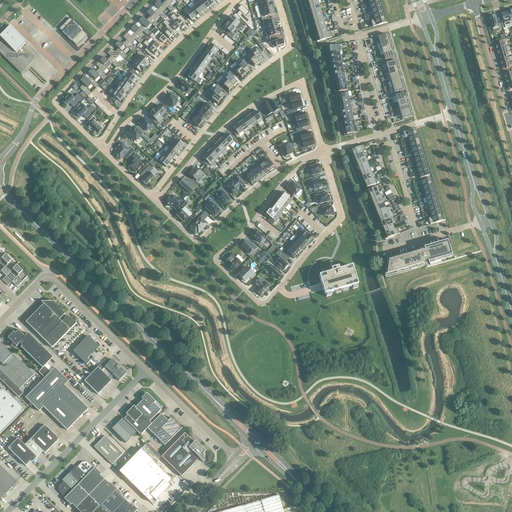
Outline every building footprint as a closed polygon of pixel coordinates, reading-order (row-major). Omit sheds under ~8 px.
[(94,17),(106,4),(101,0),(95,0),(86,10),(94,17)] [(199,0),(198,1),(205,11),(209,7),(203,0),(199,0)] [(317,0),(308,3),(310,8),(319,6),(317,0)] [(170,5),(166,1),(162,5),(158,1),(154,5),(158,9),(162,13),(167,8),(171,12),(174,8),(170,5)] [(198,1),(197,2),(198,3),(194,6),(200,14),(205,10),(205,11),(198,1)] [(259,12),(272,8),(273,7),(271,3),(271,2),(263,5),(263,2),(254,4),(255,7),(258,7),(259,12)] [(239,12),(236,15),(248,26),(252,22),(246,17),(249,13),(241,5),(237,9),(240,12),(239,13),(239,12)] [(200,14),(194,6),(190,9),(196,17),(200,14)] [(319,6),(310,8),(311,14),(321,11),(319,6)] [(274,14),(272,8),(259,12),(262,21),(268,19),(267,16),(274,14)] [(163,20),(166,16),(162,13),(158,9),(154,13),(151,9),(146,13),(150,17),(154,21),(159,16),(163,20)] [(196,17),(190,9),(185,13),(186,14),(184,16),(187,20),(190,19),(191,21),(196,17)] [(321,11),(311,14),(313,19),(322,17),(321,11)] [(382,13),(372,16),(374,21),(371,22),(383,18),(382,13)] [(506,26),(511,24),(508,13),(502,15),(504,21),(501,22),(503,29),(506,28),(506,26)] [(180,16),(177,19),(173,14),(170,17),(172,19),(174,21),(180,28),(181,29),(185,26),(183,25),(186,22),(180,16)] [(496,16),(490,18),(493,31),(499,30),(502,30),(501,23),(498,24),(496,16)] [(147,28),(151,24),(155,28),(158,24),(154,21),(150,17),(146,21),(143,17),(139,21),(142,25),(146,29),(147,28)] [(241,27),(243,28),(246,26),(242,22),(239,20),(237,22),(231,17),(231,18),(231,17),(228,21),(228,22),(227,22),(238,31),(241,27)] [(322,17),(313,19),(314,25),(324,22),(322,17)] [(62,32),(71,42),(72,41),(77,46),(87,36),(82,31),(82,30),(73,21),(72,21),(70,18),(59,29),(62,32)] [(385,24),(383,18),(371,22),(373,27),(378,26),(385,24)] [(169,30),(173,34),(174,36),(177,33),(176,31),(180,28),(174,21),(170,24),(172,28),(169,30)] [(265,32),(278,28),(276,22),(269,24),(268,21),(262,23),(265,32)] [(166,24),(164,22),(163,23),(166,27),(162,31),(168,38),(169,38),(171,36),(173,34),(169,30),(172,28),(170,24),(168,22),(166,24)] [(227,22),(224,27),(229,32),(227,35),(232,39),(238,31),(227,22)] [(324,22),(314,25),(316,30),(325,28),(324,22)] [(135,25),(131,29),(134,33),(139,37),(143,32),(147,36),(150,32),(147,28),(146,29),(142,25),(138,29),(135,25)] [(10,27),(0,37),(2,40),(0,42),(0,49),(4,53),(2,55),(21,74),(29,66),(28,65),(27,64),(33,58),(22,47),(26,43),(10,27)] [(265,38),(266,41),(274,39),(273,36),(280,34),(280,33),(279,29),(278,29),(278,28),(265,32),(267,38),(265,38)] [(325,28),(316,30),(318,36),(330,32),(327,33),(325,28)] [(317,42),(319,42),(326,40),(326,39),(332,38),(330,32),(318,36),(319,41),(317,42)] [(135,40),(139,44),(143,40),(139,37),(134,33),(131,37),(127,33),(123,37),(126,41),(127,41),(131,45),(131,44),(135,40)] [(160,33),(156,37),(159,40),(156,43),(160,47),(162,48),(165,45),(163,44),(167,40),(160,33)] [(391,39),(390,34),(378,38),(379,44),(391,40),(390,41),(389,39),(391,39)] [(159,40),(156,37),(154,35),(153,37),(151,35),(149,37),(153,40),(149,44),(156,51),(157,50),(158,49),(160,47),(156,43),(159,40)] [(282,40),(271,43),(273,49),(279,47),(280,48),(284,47),(282,40)] [(391,40),(379,44),(381,50),(393,46),(392,46),(391,45),(393,44),(391,40)] [(131,52),(135,48),(131,44),(131,45),(127,41),(126,41),(123,45),(119,41),(115,45),(119,49),(123,52),(128,48),(131,52)] [(149,44),(147,42),(146,41),(143,44),(147,48),(144,51),(151,57),(153,54),(155,55),(158,52),(156,51),(149,44)] [(330,53),(342,51),(341,45),(329,47),(330,53)] [(210,46),(206,50),(215,56),(218,51),(210,46)] [(393,51),(394,50),(393,46),(381,50),(382,50),(384,55),(383,55),(383,56),(393,52),(393,51)] [(259,48),(251,53),(259,63),(264,59),(260,54),(262,52),(259,48)] [(107,53),(111,57),(111,56),(115,60),(120,56),(124,60),(127,56),(123,52),(119,49),(115,53),(111,49),(107,53)] [(206,50),(203,55),(211,60),(212,61),(215,56),(206,50)] [(138,54),(134,59),(145,68),(149,63),(143,58),(145,56),(139,51),(137,53),(138,54)] [(331,59),(340,57),(339,51),(342,51),(330,53),(331,59)] [(393,52),(383,56),(385,62),(397,58),(395,54),(394,54),(393,52)] [(247,57),(244,59),(248,63),(250,61),(254,67),(259,63),(251,53),(247,57)] [(211,60),(203,55),(200,59),(207,64),(211,60)] [(116,68),(116,67),(119,64),(115,60),(111,56),(111,57),(107,61),(104,57),(100,61),(107,69),(112,64),(116,68)] [(144,68),(145,68),(134,59),(132,61),(128,66),(133,70),(135,68),(140,73),(141,72),(144,69),(144,68)] [(200,59),(197,63),(204,69),(207,64),(200,59)] [(242,61),(237,65),(246,74),(250,70),(245,65),(248,63),(244,59),(242,61)] [(99,69),(96,72),(95,73),(99,77),(103,81),(106,77),(102,73),(107,69),(100,61),(96,65),(99,69)] [(399,65),(397,61),(385,65),(387,71),(399,67),(398,67),(397,66),(399,65)] [(204,69),(197,63),(194,68),(201,73),(204,69)] [(233,69),(230,71),(234,75),(237,73),(241,78),(246,74),(237,65),(233,69)] [(401,73),(401,72),(399,73),(399,71),(400,71),(399,67),(387,71),(389,70),(390,76),(401,73)] [(194,68),(191,72),(198,77),(201,73),(194,68)] [(95,73),(96,72),(92,69),(88,73),(91,77),(88,80),(87,81),(91,85),(95,89),(99,85),(95,81),(99,77),(95,73)] [(123,77),(133,84),(136,79),(134,77),(136,75),(131,71),(129,74),(128,73),(124,78),(123,77)] [(228,74),(224,78),(233,87),(237,82),(232,78),(234,75),(230,71),(228,74)] [(198,77),(191,72),(187,77),(196,83),(199,78),(198,77)] [(391,82),(401,79),(401,77),(402,77),(401,73),(390,76),(392,81),(391,82)] [(84,85),(80,89),(87,97),(91,93),(87,89),(91,85),(87,81),(88,80),(84,77),(80,81),(84,85)] [(133,84),(123,77),(120,81),(130,88),(133,84)] [(220,82),(217,84),(221,88),(224,86),(229,91),(233,87),(224,78),(220,82)] [(402,81),(401,79),(391,82),(392,88),(404,84),(403,80),(402,81)] [(178,86),(186,93),(191,87),(183,80),(178,86)] [(130,88),(120,81),(117,86),(126,92),(129,88),(130,88)] [(215,87),(211,91),(221,100),(225,95),(219,91),(221,88),(217,84),(215,87)] [(394,94),(406,90),(405,86),(403,87),(403,85),(404,84),(392,88),(394,94)] [(126,92),(117,86),(114,90),(123,97),(126,93),(126,92)] [(123,97),(114,90),(110,95),(112,96),(111,99),(116,102),(117,100),(120,102),(123,97)] [(208,96),(205,98),(210,102),(212,100),(217,104),(221,100),(211,91),(210,90),(206,95),(208,96)] [(166,96),(163,100),(165,102),(167,105),(168,104),(172,107),(177,101),(175,100),(178,97),(173,93),(170,96),(169,94),(167,96),(166,96)] [(292,93),(285,94),(286,98),(287,97),(289,104),(300,100),(299,98),(300,97),(299,94),(298,95),(298,94),(293,96),(292,93)] [(408,97),(407,93),(396,96),(398,102),(407,100),(407,98),(408,97)] [(67,106),(70,103),(71,104),(70,104),(73,108),(82,98),(78,94),(74,98),(70,94),(62,102),(67,106)] [(300,100),(289,104),(291,110),(290,110),(291,114),(297,112),(296,109),(302,107),(302,106),(303,106),(302,103),(301,103),(300,100)] [(408,102),(407,100),(398,102),(400,108),(398,108),(410,105),(409,101),(408,102)] [(271,103),(268,104),(273,114),(279,111),(280,112),(282,111),(281,105),(277,107),(274,101),(273,101),(271,102),(271,103)] [(213,111),(203,102),(199,107),(209,114),(212,110),(213,111)] [(263,107),(262,107),(265,113),(262,114),(265,120),(268,119),(267,117),(273,114),(268,104),(265,106),(265,105),(263,106),(263,107)] [(80,118),(83,115),(84,116),(83,116),(86,119),(95,110),(91,106),(88,109),(83,105),(75,114),(80,118)] [(158,105),(154,110),(164,119),(170,113),(166,109),(164,111),(158,105)] [(410,105),(398,108),(400,114),(412,111),(411,107),(409,107),(409,106),(411,105),(410,105)] [(196,111),(205,118),(209,114),(199,107),(196,111)] [(157,126),(164,119),(154,110),(153,110),(150,113),(150,114),(155,120),(153,122),(157,126)] [(196,111),(193,115),(202,123),(205,118),(196,111)] [(256,111),(251,115),(258,124),(262,120),(261,118),(263,117),(260,112),(257,114),(256,111)] [(412,111),(400,114),(402,120),(414,117),(413,113),(411,113),(411,111),(412,111)] [(297,112),(291,114),(292,117),(293,116),(295,123),(306,120),(305,117),(306,117),(305,114),(304,114),(304,113),(298,115),(297,112)] [(202,123),(193,115),(189,120),(196,126),(198,127),(202,123)] [(257,124),(258,124),(251,115),(246,118),(247,118),(253,127),(252,125),(256,122),(257,124)] [(94,122),(96,120),(93,117),(89,121),(91,124),(88,127),(96,136),(97,135),(98,136),(101,133),(100,132),(102,130),(94,122)] [(141,122),(139,124),(140,125),(138,127),(143,132),(145,130),(146,131),(152,126),(144,118),(143,118),(141,121),(141,122)] [(247,118),(242,121),(249,130),(253,127),(247,118)] [(306,120),(295,123),(297,129),(296,130),(297,133),(303,131),(302,128),(308,126),(308,125),(307,122),(307,123),(306,120)] [(245,134),(249,130),(242,121),(238,124),(245,134)] [(245,134),(238,124),(233,128),(235,130),(232,132),(236,137),(243,132),(244,134),(245,134)] [(359,132),(358,127),(345,129),(347,135),(359,132)] [(128,129),(125,133),(126,134),(126,135),(128,138),(129,137),(133,140),(138,135),(140,132),(136,128),(134,130),(131,128),(129,130),(128,129)] [(404,133),(405,138),(418,135),(416,129),(409,131),(404,133)] [(303,131),(297,133),(297,136),(299,136),(301,142),(311,139),(311,136),(310,133),(310,132),(304,134),(303,131)] [(228,136),(226,134),(222,138),(230,146),(234,142),(232,140),(235,138),(230,134),(228,136)] [(174,139),(171,143),(180,150),(183,145),(179,142),(181,140),(176,136),(174,139)] [(222,138),(218,142),(225,149),(229,146),(230,147),(230,146),(222,138)] [(311,139),(301,142),(302,148),(301,149),(302,152),(309,150),(308,147),(313,145),(314,145),(313,142),(312,142),(311,139)] [(225,149),(218,142),(214,146),(222,153),(225,149)] [(118,151),(114,155),(120,160),(125,155),(128,158),(134,151),(131,148),(129,150),(122,143),(115,149),(118,151)] [(177,154),(180,150),(171,143),(167,147),(176,154),(177,154)] [(214,146),(211,150),(219,158),(218,157),(222,153),(214,146)] [(288,146),(281,149),(287,159),(293,155),(292,153),(295,152),(292,146),(289,148),(288,146)] [(354,156),(366,151),(364,146),(359,148),(352,151),(354,156)] [(166,153),(173,159),(176,154),(167,147),(169,149),(166,153)] [(215,162),(219,158),(211,150),(210,150),(207,154),(215,162)] [(354,156),(357,162),(366,158),(364,153),(366,152),(366,151),(354,156)] [(173,159),(166,153),(163,157),(161,156),(170,163),(173,159)] [(136,154),(130,160),(134,164),(131,168),(136,173),(144,165),(139,160),(138,161),(136,159),(139,157),(136,154)] [(211,166),(215,162),(207,154),(202,158),(205,160),(203,162),(207,166),(209,164),(211,166)] [(170,163),(161,156),(157,160),(159,162),(157,164),(162,168),(164,166),(166,167),(170,163)] [(273,167),(266,157),(261,161),(268,170),(273,167)] [(366,158),(357,162),(359,167),(368,163),(366,158)] [(268,170),(261,161),(257,164),(264,173),(268,170)] [(368,163),(359,167),(361,172),(370,168),(368,163)] [(264,173),(257,164),(253,167),(260,177),(264,173)] [(319,165),(309,168),(311,176),(313,175),(314,178),(320,176),(319,173),(320,173),(320,170),(319,165)] [(143,177),(144,178),(141,181),(146,185),(154,177),(150,173),(153,169),(149,166),(140,175),(143,177)] [(199,178),(201,180),(204,176),(195,167),(192,169),(193,170),(189,175),(196,181),(199,178)] [(260,177),(253,167),(248,170),(255,180),(260,177)] [(363,177),(372,174),(370,168),(361,172),(363,177)] [(255,180),(248,170),(241,176),(244,180),(247,178),(250,183),(255,180)] [(431,180),(428,171),(419,174),(420,177),(420,176),(421,179),(421,180),(421,182),(431,180)] [(372,174),(363,177),(365,183),(374,179),(377,178),(374,173),(372,174)] [(231,181),(240,192),(245,188),(241,183),(243,181),(239,176),(236,178),(238,180),(233,184),(231,181)] [(324,188),(324,187),(325,187),(325,185),(324,180),(319,182),(318,179),(312,180),(313,183),(311,184),(313,190),(323,187),(324,188)] [(367,188),(377,184),(374,179),(365,183),(367,188)] [(179,184),(189,193),(189,192),(193,188),(194,190),(197,187),(189,180),(189,181),(187,183),(183,180),(179,184)] [(240,192),(231,181),(226,185),(224,187),(228,191),(230,190),(234,194),(239,191),(240,192)] [(302,187),(295,181),(293,184),(292,183),(291,185),(290,185),(288,188),(295,195),(302,187)] [(220,195),(217,197),(224,205),(226,203),(227,204),(230,201),(223,194),(225,192),(221,187),(217,191),(220,195)] [(378,187),(369,191),(371,196),(380,193),(378,187)] [(317,197),(319,204),(329,201),(328,196),(327,197),(327,194),(325,194),(324,191),(317,193),(318,196),(317,197)] [(278,196),(279,197),(289,205),(292,200),(282,192),(278,196)] [(380,193),(371,196),(373,202),(382,198),(380,193)] [(171,196),(171,197),(169,196),(167,206),(173,207),(174,206),(177,208),(182,202),(178,198),(175,197),(176,197),(171,196)] [(285,209),(289,205),(279,197),(276,202),(285,209)] [(382,198),(373,202),(375,207),(384,203),(382,198)] [(211,200),(209,202),(211,204),(205,209),(214,217),(215,218),(218,215),(217,214),(219,212),(213,207),(216,204),(211,200)] [(282,213),(285,209),(276,202),(273,206),(282,213)] [(384,203),(375,207),(377,212),(386,209),(384,203)] [(323,209),(322,209),(324,216),(328,215),(328,216),(332,215),(332,214),(333,213),(332,210),(332,209),(331,207),(329,207),(328,204),(322,206),(323,209)] [(279,217),(282,213),(273,206),(269,210),(279,217)] [(386,209),(377,212),(379,218),(388,214),(386,209)] [(266,215),(268,216),(270,218),(268,221),(273,225),(279,217),(269,210),(266,215)] [(184,223),(189,218),(181,211),(176,216),(184,223)] [(441,216),(440,211),(431,213),(432,218),(429,219),(429,220),(441,216)] [(388,214),(379,218),(382,223),(391,219),(388,214)] [(441,216),(429,220),(431,225),(436,223),(436,224),(437,224),(436,223),(443,221),(441,216)] [(207,225),(200,218),(199,218),(197,221),(191,227),(192,228),(191,230),(195,234),(197,232),(198,234),(207,225)] [(391,219),(382,223),(384,228),(393,224),(391,219)] [(393,224),(384,228),(386,233),(398,229),(398,228),(395,229),(393,224)] [(388,238),(386,239),(386,240),(388,239),(400,234),(398,229),(386,233),(388,238)] [(255,230),(252,233),(253,234),(251,236),(260,243),(264,237),(255,230)] [(299,234),(308,242),(312,237),(305,231),(301,235),(299,234)] [(304,246),(308,242),(299,234),(295,238),(304,246)] [(295,238),(292,242),(300,250),(304,246),(295,238)] [(249,245),(248,243),(246,242),(245,243),(244,242),(241,246),(250,254),(254,250),(255,251),(257,248),(252,243),(249,245)] [(300,250),(292,242),(288,246),(297,254),(300,250)] [(429,262),(453,255),(449,243),(426,250),(426,251),(388,263),(386,276),(425,265),(424,263),(429,261),(429,262)] [(298,255),(297,254),(288,246),(282,253),(286,257),(288,254),(294,259),(298,255)] [(288,265),(285,262),(286,261),(286,262),(289,259),(286,257),(282,253),(279,250),(276,254),(279,257),(275,262),(284,270),(288,265)] [(224,260),(229,264),(227,266),(233,271),(241,263),(235,258),(233,257),(234,257),(231,254),(224,260)] [(10,273),(9,273),(16,266),(5,255),(0,260),(0,263),(4,268),(1,271),(6,276),(10,273)] [(268,272),(271,274),(271,275),(273,278),(274,277),(276,279),(277,279),(278,277),(279,277),(281,274),(269,263),(268,265),(267,266),(268,267),(270,269),(268,272)] [(8,278),(12,282),(17,287),(27,277),(16,266),(9,273),(10,273),(6,276),(8,278)] [(358,285),(352,266),(339,270),(338,267),(335,268),(336,271),(334,271),(332,272),(319,276),(322,287),(325,295),(327,294),(331,293),(336,291),(340,290),(343,289),(347,288),(353,286),(357,285),(358,285)] [(252,273),(250,271),(250,270),(250,271),(247,268),(239,276),(245,281),(249,277),(251,279),(255,275),(253,272),(252,273)] [(255,291),(261,297),(270,288),(264,282),(263,283),(258,278),(253,283),(258,288),(255,291)] [(76,324),(73,321),(67,316),(62,322),(59,320),(65,314),(58,307),(53,301),(52,301),(52,300),(51,300),(50,300),(49,300),(48,300),(48,301),(47,301),(46,302),(41,302),(43,304),(26,322),(52,348),(76,323),(76,324)] [(42,347),(42,348),(38,345),(39,344),(28,333),(25,336),(18,330),(15,333),(14,331),(7,338),(16,347),(19,343),(22,346),(21,347),(42,368),(38,372),(44,378),(50,372),(44,366),(53,358),(42,347)] [(87,359),(89,357),(94,352),(99,347),(88,336),(73,352),(86,365),(90,361),(87,359)] [(0,362),(2,365),(0,366),(0,379),(19,398),(23,393),(19,390),(34,375),(12,354),(12,355),(1,344),(0,345),(0,362)] [(97,354),(94,352),(89,357),(87,359),(90,361),(92,359),(97,364),(95,365),(98,367),(105,360),(103,358),(104,356),(99,351),(97,354)] [(98,367),(111,380),(114,376),(119,381),(126,374),(112,360),(109,363),(105,359),(105,360),(98,367)] [(91,374),(105,388),(111,381),(111,380),(98,367),(91,374)] [(39,411),(43,407),(67,431),(88,409),(64,386),(68,381),(55,368),(25,398),(39,411)] [(105,388),(91,374),(87,378),(84,381),(98,395),(105,388)] [(0,433),(24,410),(2,389),(0,390),(0,433)] [(143,400),(135,408),(149,422),(161,410),(154,404),(155,402),(146,394),(141,399),(143,400)] [(151,424),(149,422),(135,408),(134,406),(126,414),(127,416),(124,419),(140,435),(151,424)] [(182,428),(171,418),(168,421),(161,415),(147,429),(165,446),(182,428)] [(126,443),(136,433),(122,419),(111,429),(126,443)] [(30,440),(43,452),(45,454),(56,443),(57,442),(57,441),(59,439),(44,425),(30,440)] [(195,441),(194,443),(184,434),(161,457),(181,477),(185,473),(184,471),(198,457),(203,462),(205,462),(204,453),(206,452),(195,441)] [(105,436),(94,447),(112,465),(123,454),(105,436)] [(37,457),(25,446),(18,439),(8,449),(26,466),(30,462),(31,462),(32,462),(37,457)] [(30,440),(25,446),(37,457),(43,452),(30,440)] [(172,480),(154,463),(141,450),(119,472),(150,502),(153,498),(155,500),(169,486),(167,484),(172,480)] [(77,467),(86,476),(94,469),(93,469),(87,462),(82,463),(77,467)] [(0,500),(17,483),(0,466),(0,500)] [(79,484),(86,476),(77,467),(76,466),(69,473),(79,484)] [(78,485),(88,496),(104,480),(100,475),(101,474),(95,468),(93,469),(94,469),(86,476),(79,484),(78,485)] [(72,491),(78,485),(79,484),(69,473),(62,481),(63,482),(72,491)] [(88,496),(99,506),(116,489),(110,483),(109,484),(104,480),(88,496)] [(59,491),(65,498),(72,491),(63,482),(58,486),(59,491)] [(78,485),(72,491),(65,498),(64,499),(71,505),(72,504),(76,508),(88,496),(78,485)] [(123,495),(116,489),(99,506),(105,511),(114,511),(126,501),(121,496),(123,495)] [(93,511),(99,506),(88,496),(76,508),(79,511),(93,511)] [(281,511),(278,496),(213,511),(281,511)] [(126,501),(114,511),(135,511),(136,511),(138,510),(131,504),(130,505),(126,501)]
